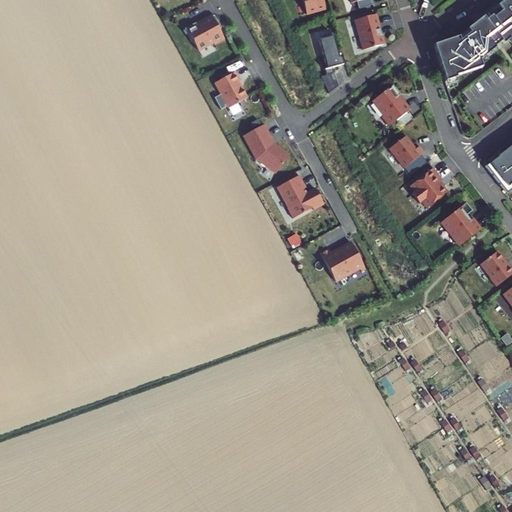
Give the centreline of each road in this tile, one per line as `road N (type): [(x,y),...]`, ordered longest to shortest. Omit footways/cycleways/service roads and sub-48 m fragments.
road 1 (residential): [(295,128),(415,37)]
road 2 (residential): [(228,0),(295,128)]
road 3 (residential): [(415,37),(462,161)]
